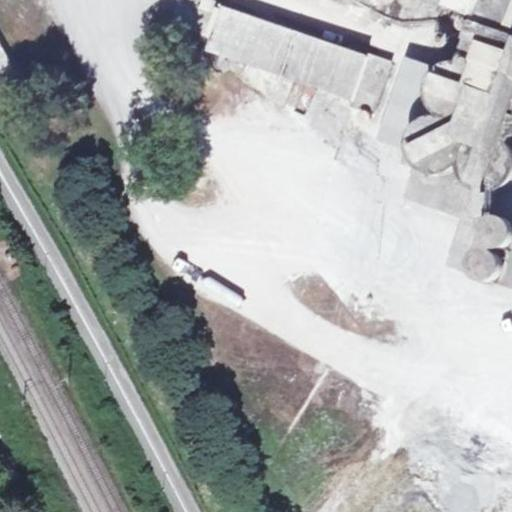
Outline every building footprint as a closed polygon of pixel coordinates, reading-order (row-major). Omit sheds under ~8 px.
[(463,57),(511,79),(511,0),(431,0),(438,3),(433,23),(444,25),(452,38),(462,48),(463,57)] [(374,110),(389,63),(225,7),(210,53),(374,110)] [(0,106),(21,90),(0,48),(0,106)] [(511,79),(463,57),(449,58),(438,65),(431,80),(432,90),(435,97),(439,103),(445,109),(442,118),(436,116),(430,118),(424,122),(418,126),(414,132),(412,143),(412,150),(416,159),(420,166),(466,183),(477,186),(487,184),(496,178),(503,170),(506,163),(508,152),(507,144),(503,137),(507,129),(511,129),(511,79)] [(401,206),(395,220),(419,229),(424,215),(401,206)] [(494,223),(507,223),(468,209),(447,270),(484,283),(476,278),(473,270),(474,260),(478,253),(485,252),(482,243),(482,233),(487,228),(494,223)] [(511,226),(507,223),(494,223),(487,228),(482,233),(482,243),(485,252),(478,253),(474,260),(473,270),(476,278),(484,283),(491,283),(498,281),(504,275),(506,263),(503,257),(510,251),(511,249),(511,226)] [(511,225),(507,223),(511,226),(511,249),(510,251),(503,257),(506,263),(504,275),(498,281),(491,283),(484,283),(511,291),(511,225)]
